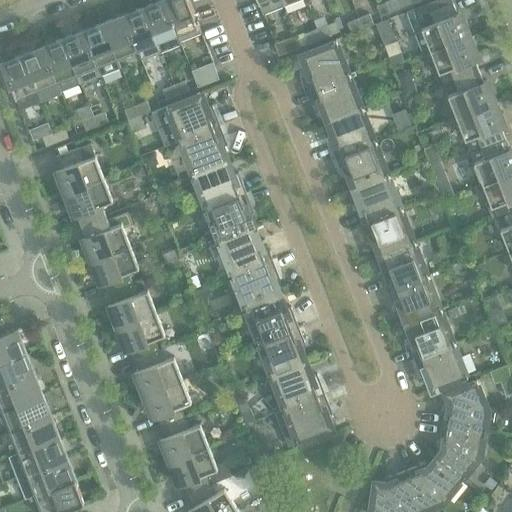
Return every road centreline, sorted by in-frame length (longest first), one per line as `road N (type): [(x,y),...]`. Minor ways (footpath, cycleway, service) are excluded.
road 1 (residential): [(246,60),(281,91),(404,413),(393,430),(373,424),(362,403),(243,107),(241,81)]
road 2 (residential): [(41,275),(140,511)]
